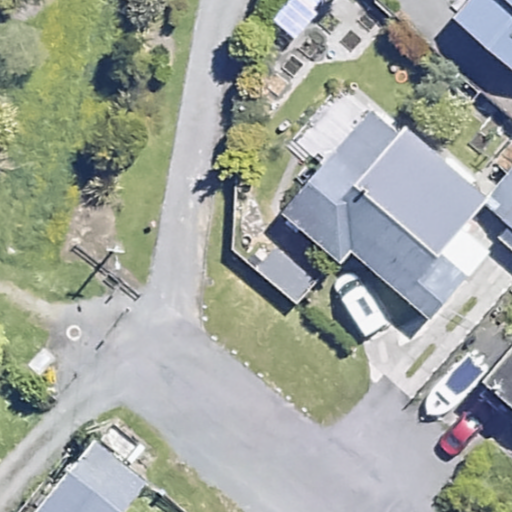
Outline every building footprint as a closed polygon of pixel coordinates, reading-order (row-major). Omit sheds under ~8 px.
[(511,0),(463,0),(450,16),(511,68),(511,0)] [(478,204),(375,105),(277,206),(331,258),(344,245),(422,321),(492,248),(463,220),(478,204)] [(511,173),(488,203),(511,222),(511,173)] [(511,335),(470,386),(511,421),(511,335)] [(124,511),(140,493),(81,444),(24,511),(124,511)]
